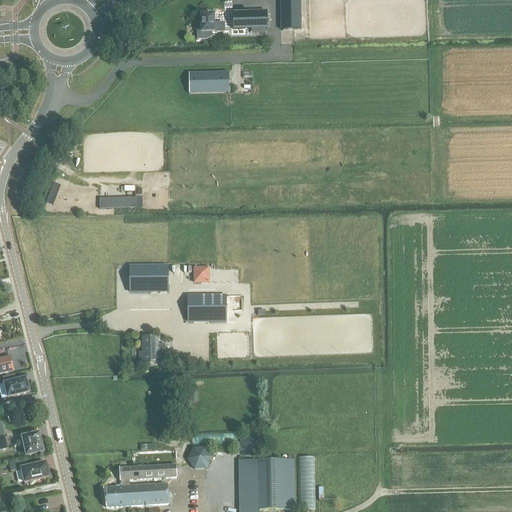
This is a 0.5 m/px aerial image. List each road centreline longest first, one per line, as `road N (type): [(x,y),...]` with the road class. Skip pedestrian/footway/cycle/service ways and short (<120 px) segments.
road 1 (unclassified): [(74,511),(0,202)]
road 2 (track): [(350,511),(383,492),(511,489)]
